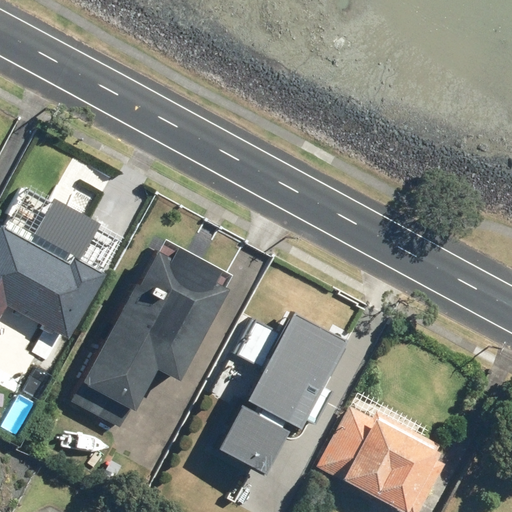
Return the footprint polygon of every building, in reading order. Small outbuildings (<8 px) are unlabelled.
[(74,153),(51,195),(69,205),(82,182),(100,192),(110,172),(74,153)] [(0,224),(0,315),(7,302),(45,323),(44,326),(52,331),(53,328),(68,336),(105,271),(74,254),(69,263),(0,224)] [(171,256),(157,248),(139,282),(136,280),(82,379),(134,407),(157,365),(179,377),(228,285),(215,278),(221,266),(178,243),(171,256)] [(331,328),(293,308),(280,331),(253,316),(234,351),(262,366),(246,395),(262,403),(257,411),(241,402),(218,444),(264,469),(287,426),(281,423),(285,416),(299,423),(303,415),(314,421),(331,388),(321,382),(346,336),(343,335),(345,331),(333,324),(331,328)] [(373,417),(349,404),(317,465),(404,511),(417,511),(445,462),(435,457),(439,449),(437,448),(439,443),(377,410),(373,417)]
